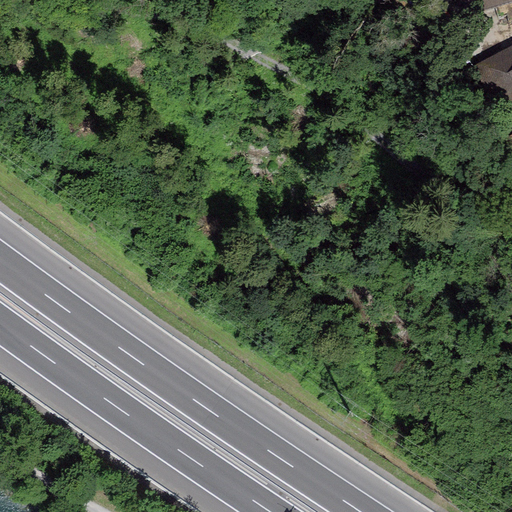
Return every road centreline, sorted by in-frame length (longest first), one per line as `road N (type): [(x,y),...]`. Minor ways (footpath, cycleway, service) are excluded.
road 1 (motorway): [(360,511),(0,261)]
road 2 (motorway): [(0,323),(270,511)]
